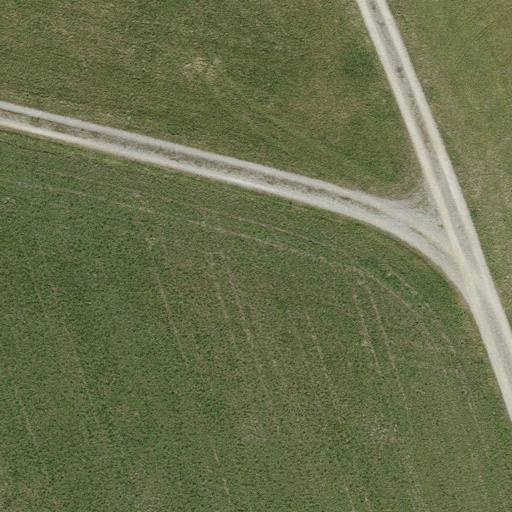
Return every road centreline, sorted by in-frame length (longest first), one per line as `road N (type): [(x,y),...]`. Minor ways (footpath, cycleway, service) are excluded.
road 1 (track): [(459,235),(384,207),(0,113)]
road 2 (track): [(511,392),(376,0)]
